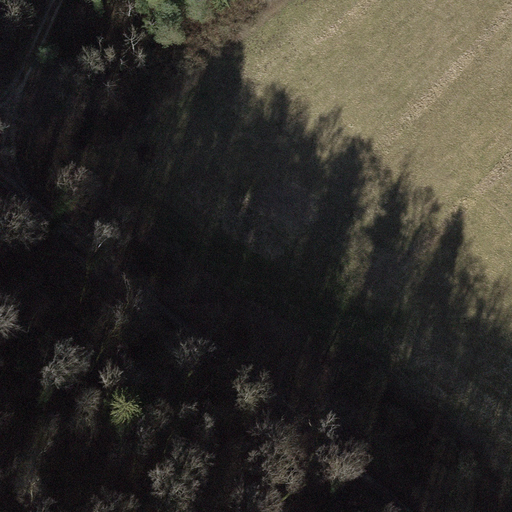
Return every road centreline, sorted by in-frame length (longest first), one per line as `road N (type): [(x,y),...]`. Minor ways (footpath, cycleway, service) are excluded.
road 1 (track): [(408,511),(0,168)]
road 2 (track): [(0,109),(60,0)]
